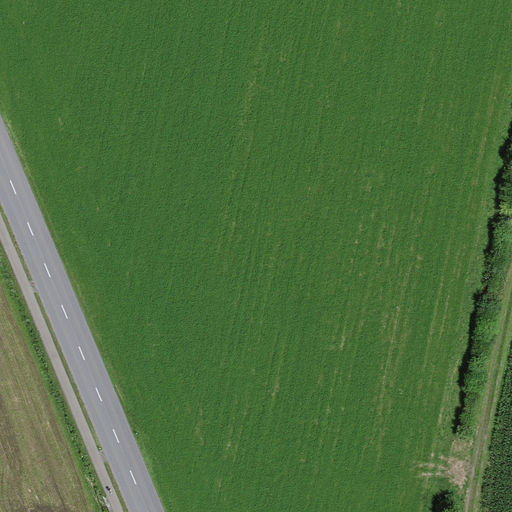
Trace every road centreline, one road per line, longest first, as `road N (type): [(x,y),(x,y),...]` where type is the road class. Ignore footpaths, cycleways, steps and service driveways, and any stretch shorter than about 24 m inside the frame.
road 1 (secondary): [(0,152),(149,511)]
road 2 (track): [(472,511),(511,310)]
